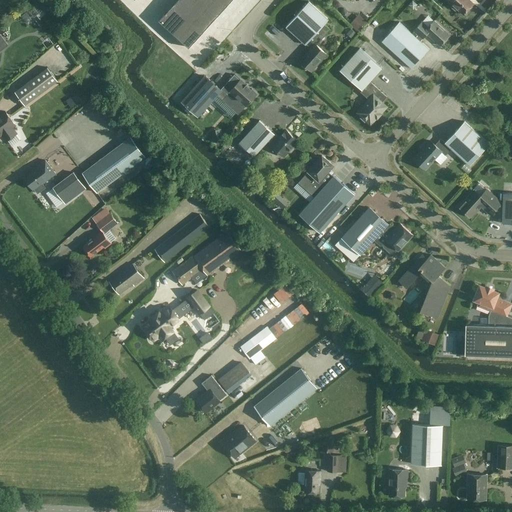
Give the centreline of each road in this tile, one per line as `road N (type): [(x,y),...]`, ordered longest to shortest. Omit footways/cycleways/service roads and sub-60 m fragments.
road 1 (unclassified): [(171,511),(160,433),(0,218)]
road 2 (unclassified): [(370,159),(236,37),(270,0)]
road 3 (unclassified): [(370,159),(511,4)]
road 4 (unclassified): [(511,254),(460,246),(370,159)]
